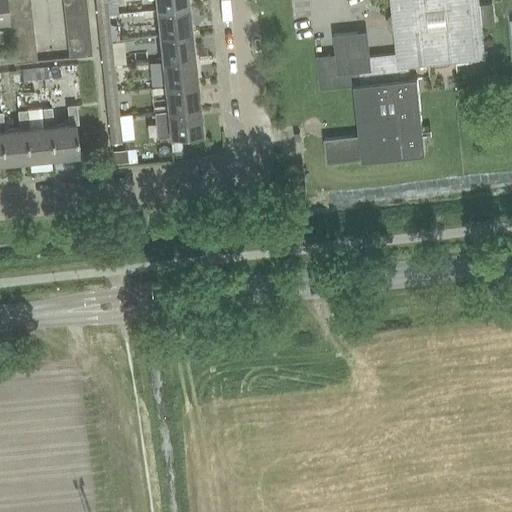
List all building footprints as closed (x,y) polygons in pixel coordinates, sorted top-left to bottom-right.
[(0,0),(0,22),(8,22),(7,11),(6,0),(0,0)] [(7,11),(30,9),(29,0),(8,0),(6,0),(7,11)] [(93,0),(96,18),(108,17),(106,0),(105,0),(93,0)] [(113,0),(107,0),(106,0),(108,17),(113,16),(115,16),(113,0)] [(154,0),(156,12),(188,8),(187,0),(154,0)] [(399,81),(412,80),(410,67),(486,59),(483,25),(497,23),(494,3),(481,4),(480,0),(390,0),(396,54),(399,81)] [(87,14),(86,3),(63,5),(64,16),(87,14)] [(159,37),(191,33),(188,8),(156,12),(159,37)] [(8,22),(31,19),(30,9),(7,11),(8,22)] [(88,24),(87,14),(64,16),(65,27),(88,24)] [(98,43),(110,42),(109,25),(108,17),(96,18),(98,43)] [(10,32),(32,30),(31,19),(8,22),(10,32)] [(89,35),(88,24),(65,27),(66,38),(89,35)] [(116,27),(109,25),(110,42),(118,41),(116,27)] [(32,30),(10,32),(11,43),(34,41),(32,30)] [(161,62),(194,58),(191,33),(159,37),(161,62)] [(336,56),(316,58),(320,91),(355,87),(360,136),(363,160),(363,161),(427,154),(419,79),(412,80),(399,81),(396,54),(360,58),(357,34),(333,36),(336,56)] [(91,46),(89,35),(66,38),(68,48),(91,46)] [(34,41),(11,43),(12,54),(35,52),(34,41)] [(101,69),(113,67),(110,42),(98,43),(101,69)] [(92,56),(91,46),(68,48),(69,59),(92,56)] [(35,52),(12,54),(13,65),(36,62),(35,52)] [(0,55),(0,66),(12,65),(11,54),(0,55)] [(164,87),(196,84),(194,58),(161,62),(164,87)] [(104,94),(116,92),(113,67),(101,69),(104,94)] [(167,112),(199,108),(196,84),(164,87),(167,112)] [(107,119),(119,117),(116,92),(104,94),(107,119)] [(56,126),(52,126),(55,158),(79,156),(76,125),(79,125),(77,106),(68,107),(70,124),(56,126)] [(170,138),(202,134),(199,108),(167,112),(170,135),(170,138)] [(54,109),(43,110),(45,127),(30,129),(26,130),(29,161),(55,158),(52,126),(56,126),(54,109)] [(20,130),(5,131),(1,132),(4,164),(29,161),(26,130),(30,129),(28,112),(18,113),(20,130)] [(167,112),(154,113),(157,139),(170,138),(170,135),(167,112)] [(119,117),(107,119),(110,142),(121,141),(119,117)] [(363,160),(360,136),(324,140),(326,164),(363,160)] [(127,150),(113,152),(114,165),(128,163),(127,150)] [(306,195),(303,166),(288,168),(292,196),(306,195)]
